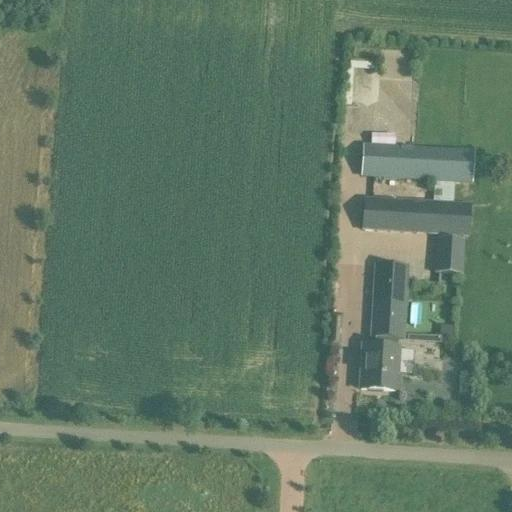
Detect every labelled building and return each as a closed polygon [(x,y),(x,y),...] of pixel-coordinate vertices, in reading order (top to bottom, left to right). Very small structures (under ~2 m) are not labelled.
[(364,148),(362,179),(472,186),(473,155),(364,148)] [(364,202),(362,233),(468,239),(469,208),(364,202)] [(437,242),(436,277),(463,278),(465,243),(437,242)] [(363,348),(360,393),(370,393),(370,394),(384,395),(384,394),(396,395),(396,394),(400,395),(401,380),(397,380),(399,350),(395,349),(395,341),(404,342),(407,269),(374,267),(370,340),(383,340),(383,349),(363,348)] [(332,316),(330,352),(343,353),(345,317),(332,316)]
